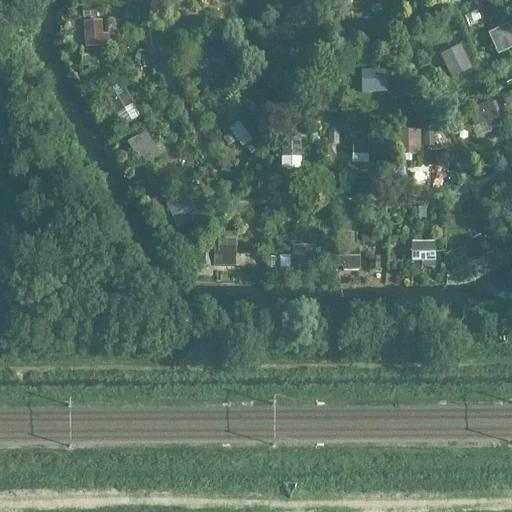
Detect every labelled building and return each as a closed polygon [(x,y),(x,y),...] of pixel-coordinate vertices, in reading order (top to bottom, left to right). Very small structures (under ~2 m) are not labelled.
[(489,33),(499,54),(511,48),(511,30),(508,23),(489,33)] [(87,28),(86,65),(107,66),(108,28),(87,28)] [(428,57),(438,80),(468,68),(459,45),(428,57)] [(221,49),(201,57),(209,76),(229,68),(221,49)] [(119,71),(98,80),(119,127),(140,118),(119,71)] [(353,71),(353,91),(384,91),(384,71),(353,71)] [(458,110),(466,127),(495,114),(487,97),(458,110)] [(228,124),(249,154),(265,142),(252,125),(263,117),(255,105),(228,124)] [(299,128),(276,128),(277,158),(300,157),(299,128)] [(400,130),(401,179),(425,179),(424,129),(400,130)] [(354,133),(353,154),(378,155),(379,134),(354,133)] [(128,149),(146,179),(169,165),(150,135),(128,149)] [(174,221),(195,218),(192,200),(171,204),(174,221)] [(456,245),(463,261),(497,246),(490,230),(456,245)] [(422,261),(422,269),(437,269),(437,241),(412,241),(412,261),(422,261)] [(318,270),(317,244),(292,245),(293,271),(318,270)] [(204,252),(204,279),(230,279),(230,252),(204,252)] [(360,255),(325,255),(325,270),(360,269),(360,255)]
